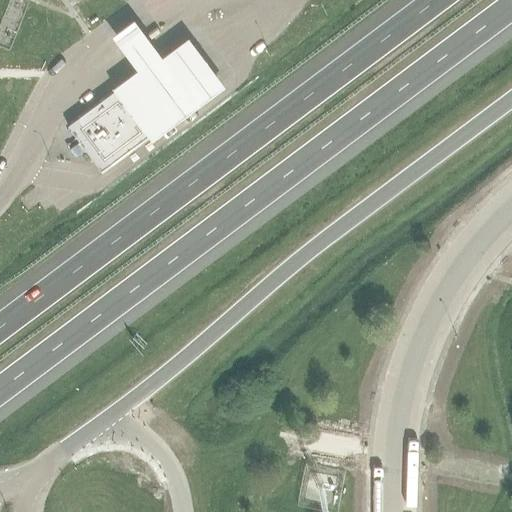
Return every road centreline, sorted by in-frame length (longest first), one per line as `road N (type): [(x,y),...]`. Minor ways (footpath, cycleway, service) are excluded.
road 1 (motorway): [(0,405),(511,26)]
road 2 (motorway): [(450,0),(0,343)]
